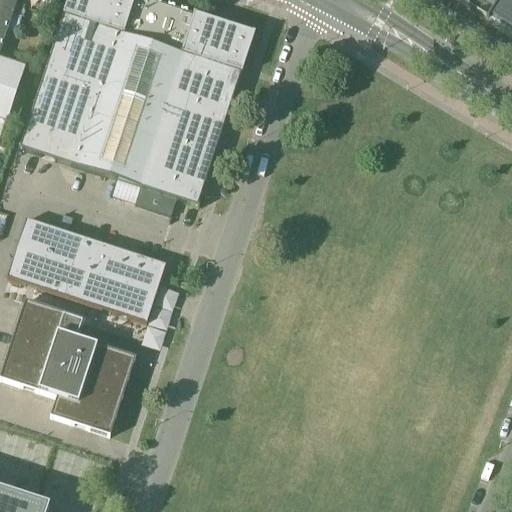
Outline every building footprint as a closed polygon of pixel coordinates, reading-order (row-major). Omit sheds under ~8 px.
[(0,0),(0,52),(12,18),(16,5),(17,0),(35,0),(46,3),(46,0),(0,0)] [(241,77),(244,68),(254,37),(141,0),(68,0),(62,19),(64,20),(20,151),(197,210),(197,208),(240,77),(241,77)] [(511,0),(466,0),(471,3),(468,5),(468,6),(477,0),(491,0),(495,5),(487,18),(488,19),(490,15),(511,29),(511,0)] [(16,5),(12,18),(20,21),(24,7),(16,5)] [(0,122),(5,124),(6,125),(24,70),(0,62),(0,122)] [(24,70),(6,125),(15,128),(34,73),(24,70)] [(0,149),(7,152),(15,128),(6,125),(5,124),(0,138),(0,149)] [(146,327),(165,269),(26,224),(7,282),(146,327)] [(71,427),(74,428),(85,432),(88,433),(90,433),(107,439),(109,440),(110,438),(110,437),(115,420),(116,420),(116,419),(121,401),(122,401),(122,400),(128,383),(128,381),(134,364),(135,361),(132,361),(115,355),(114,354),(113,355),(96,349),(95,348),(95,349),(77,343),(78,343),(77,342),(83,326),(84,324),(81,323),(64,318),(64,317),(62,317),(45,312),(45,311),(44,311),(26,305),(27,305),(24,304),(23,307),(24,307),(18,324),(17,326),(18,326),(12,343),(11,344),(11,345),(6,362),(5,362),(5,363),(0,379),(0,383),(1,384),(1,383),(18,389),(20,390),(20,389),(23,390),(34,394),(37,395),(39,396),(56,401),(56,402),(51,418),(50,418),(49,420),(52,421),(69,426),(69,427),(71,427)] [(0,511),(48,511),(0,495),(0,511)]
